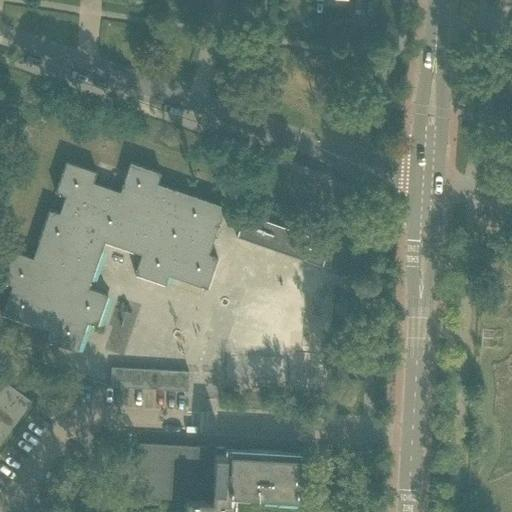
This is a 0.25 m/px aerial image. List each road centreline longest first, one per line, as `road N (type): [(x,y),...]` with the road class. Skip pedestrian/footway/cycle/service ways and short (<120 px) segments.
road 1 (residential): [(412,430),(71,419),(0,511)]
road 2 (residential): [(425,184),(0,33)]
road 3 (tertiary): [(412,430),(425,184)]
road 4 (tertiary): [(425,184),(439,0)]
